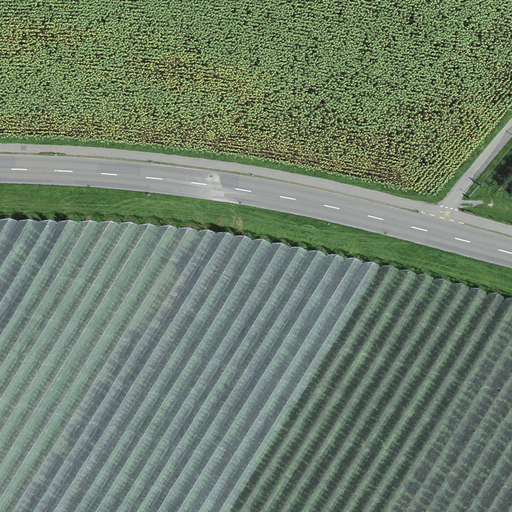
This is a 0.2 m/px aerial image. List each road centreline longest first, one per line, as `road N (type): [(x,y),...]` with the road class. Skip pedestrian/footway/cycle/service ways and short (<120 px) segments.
road 1 (secondary): [(0,169),(250,191),(511,251)]
road 2 (track): [(511,127),(426,230)]
